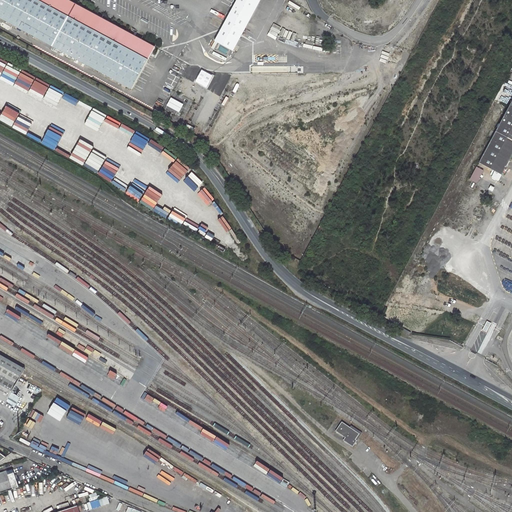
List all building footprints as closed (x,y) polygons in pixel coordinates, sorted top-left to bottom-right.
[(0,0),(0,18),(133,90),(156,47),(67,0),(0,0)] [(237,0),(216,41),(235,51),(260,0),(237,0)] [(167,106),(180,112),(184,104),(171,98),(167,106)] [(511,103),(480,164),(495,172),(502,176),(511,156),(511,103)] [(31,129),(36,116),(24,111),(21,119),(26,121),(24,126),(31,129)] [(477,168),(471,180),(478,184),(484,172),(477,168)] [(502,176),(495,172),(491,178),(498,182),(502,176)] [(486,322),(482,330),(485,332),(490,324),(486,322)] [(25,369),(0,354),(0,394),(8,399),(25,369)] [(8,399),(0,394),(0,399),(6,403),(8,399)] [(350,428),(342,423),(337,430),(346,436),(344,439),(354,446),(358,439),(357,438),(359,435),(350,428)] [(351,427),(350,428),(359,435),(357,438),(358,439),(362,434),(351,427)] [(0,472),(0,493),(19,487),(12,468),(0,472)] [(203,502),(216,510),(220,501),(207,494),(203,502)]
